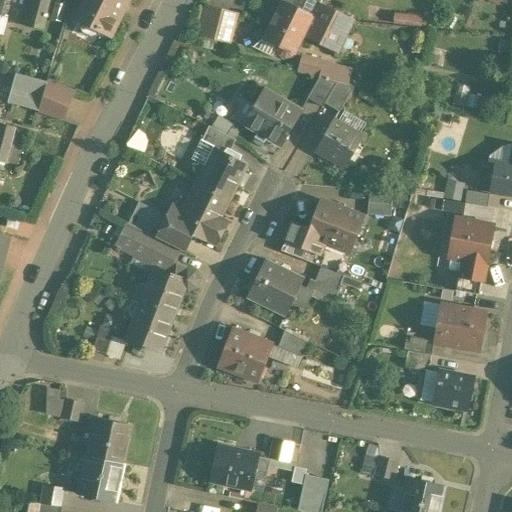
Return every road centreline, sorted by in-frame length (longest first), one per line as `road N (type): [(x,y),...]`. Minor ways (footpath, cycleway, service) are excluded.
road 1 (tertiary): [(171,0),(85,170),(3,365)]
road 2 (residential): [(179,391),(492,447)]
road 3 (residential): [(279,175),(218,288),(179,391)]
road 4 (residential): [(3,365),(179,391)]
road 5 (residential): [(179,391),(153,511)]
